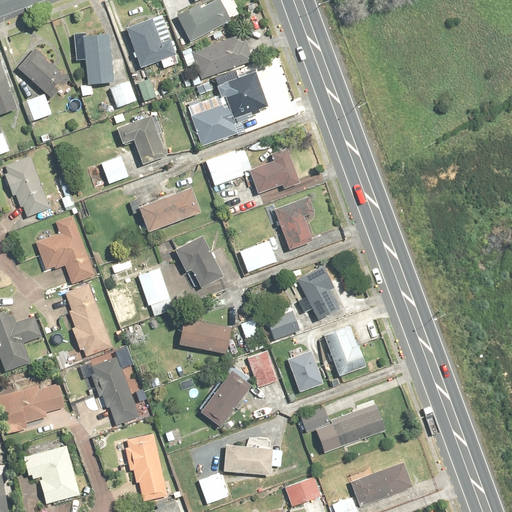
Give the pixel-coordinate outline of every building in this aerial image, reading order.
[(217,0),(205,0),(173,15),(185,41),(228,22),(217,0)] [(123,25),(137,67),(157,60),(160,68),(173,64),(170,56),(175,54),(160,12),(123,25)] [(241,31),(178,52),(181,63),(192,59),(199,79),(251,62),(241,31)] [(80,34),(84,83),(111,81),(108,32),(80,34)] [(34,49),(17,68),(50,97),(67,78),(34,49)] [(0,66),(0,112),(15,107),(0,66)] [(255,68),(217,81),(222,94),(188,105),(202,145),(237,133),(231,116),(267,103),(255,68)] [(149,77),(135,82),(142,101),(156,95),(149,77)] [(107,87),(114,108),(135,101),(128,80),(107,87)] [(90,85),(85,86),(79,86),(80,97),(91,96),(90,85)] [(42,92),(20,101),(28,122),(51,114),(42,92)] [(149,114),(112,128),(119,145),(130,141),(139,165),(165,155),(149,114)] [(1,130),(0,130),(0,153),(9,149),(1,130)] [(240,164),(252,196),(298,178),(286,146),(240,164)] [(232,150),(203,161),(212,186),(241,175),(232,150)] [(119,155),(85,167),(93,188),(127,176),(119,155)] [(29,158),(1,171),(24,218),(52,205),(29,158)] [(190,184),(133,204),(143,231),(199,211),(190,184)] [(306,195),(269,209),(285,251),(312,240),(302,215),(313,211),(306,195)] [(95,275),(73,213),(52,220),(56,232),(32,240),(43,271),(63,264),(70,284),(95,275)] [(198,232),(169,249),(194,293),(224,276),(198,232)] [(266,238),(237,251),(246,272),(275,260),(266,238)] [(260,314),(271,340),(299,328),(294,317),(310,310),(315,322),(344,310),(325,262),(292,276),(301,298),(260,314)] [(157,265),(135,273),(147,306),(168,299),(157,265)] [(109,347),(86,283),(61,292),(73,326),(68,327),(77,351),(82,349),(84,356),(109,347)] [(8,308),(0,311),(0,361),(4,371),(30,360),(23,343),(42,335),(32,313),(14,321),(8,308)] [(255,315),(236,323),(248,351),(267,344),(255,315)] [(179,316),(174,343),(224,353),(229,326),(179,316)] [(348,326),(320,337),(335,378),(364,367),(348,326)] [(286,358),(299,389),(324,379),(311,348),(286,358)] [(265,350),(244,358),(255,388),(277,380),(265,350)] [(116,357),(85,368),(100,410),(107,408),(113,425),(137,417),(116,357)] [(228,368),(195,411),(217,427),(250,384),(228,368)] [(36,382),(0,393),(0,413),(6,434),(27,427),(25,422),(46,416),(45,411),(60,407),(52,383),(38,387),(36,382)] [(374,404),(329,419),(338,445),(383,431),(374,404)] [(320,405),(295,414),(302,436),(328,428),(320,405)] [(149,434),(120,444),(141,503),(170,493),(149,434)] [(63,442),(20,457),(29,481),(35,479),(44,505),(81,492),(63,442)] [(281,447),(222,442),(220,471),(268,475),(269,465),(280,466),(281,447)] [(400,461),(348,483),(358,508),(410,486),(400,461)] [(217,472),(196,479),(204,504),(226,496),(217,472)] [(313,477),(283,488),(290,506),(320,494),(313,477)] [(355,511),(349,496),(328,504),(331,511),(355,511)] [(179,511),(176,501),(151,510),(151,511),(179,511)]
